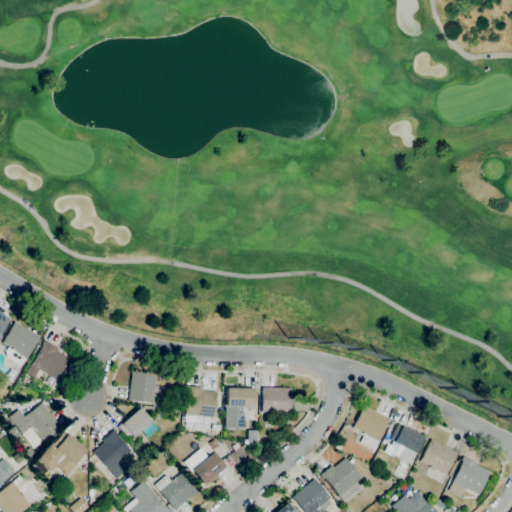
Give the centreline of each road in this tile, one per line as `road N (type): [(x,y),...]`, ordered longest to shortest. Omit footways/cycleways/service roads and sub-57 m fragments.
road 1 (residential): [(0,276),(109,340),(342,368),(511,446)]
road 2 (residential): [(342,368),(323,427),(223,511)]
